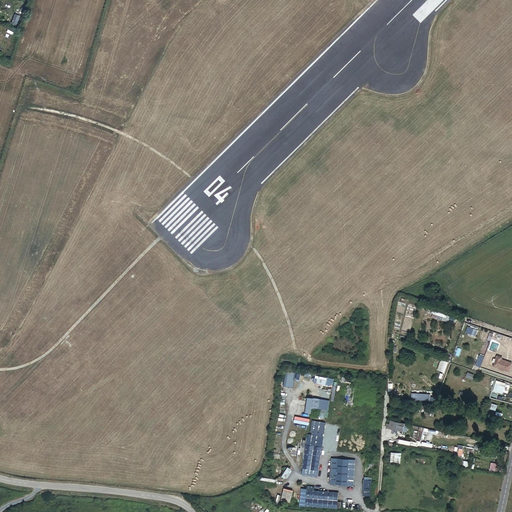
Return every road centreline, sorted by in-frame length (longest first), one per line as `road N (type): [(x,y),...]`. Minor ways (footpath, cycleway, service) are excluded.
road 1 (unclassified): [(0,478),(175,501),(190,511)]
road 2 (unknown): [(370,511),(295,472),(286,454),(282,424),(293,395),(311,382)]
road 3 (unclassified): [(385,376),(375,511)]
